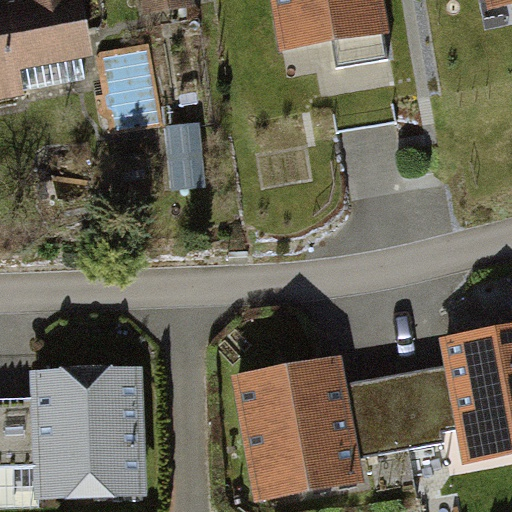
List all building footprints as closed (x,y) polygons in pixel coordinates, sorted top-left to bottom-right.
[(20,80),(87,68),(75,0),(0,0),(0,111),(24,107),(20,80)] [(139,0),(142,22),(188,15),(185,0),(139,0)] [(378,0),(270,0),(281,56),(385,38),(378,0)] [(511,15),(511,0),(472,0),(477,22),(511,15)] [(511,336),(440,349),(446,378),(458,448),(462,472),(511,463),(511,336)] [(340,368),(231,387),(253,511),(362,492),(357,466),(345,396),(340,368)] [(145,500),(140,374),(30,379),(31,406),(34,476),(35,504),(145,500)] [(458,448),(446,378),(345,396),(357,466),(458,448)] [(0,477),(34,476),(31,406),(0,407),(0,477)]
